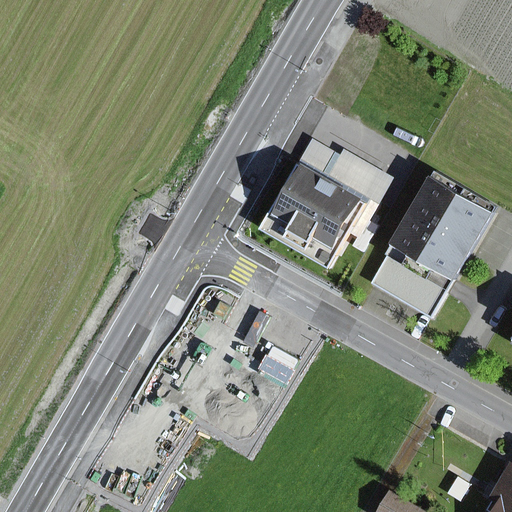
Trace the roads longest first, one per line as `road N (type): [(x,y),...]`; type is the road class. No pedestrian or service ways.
road 1 (unclassified): [(188,233),(511,415)]
road 2 (secondary): [(30,511),(188,233)]
road 3 (secondary): [(188,233),(325,0)]
